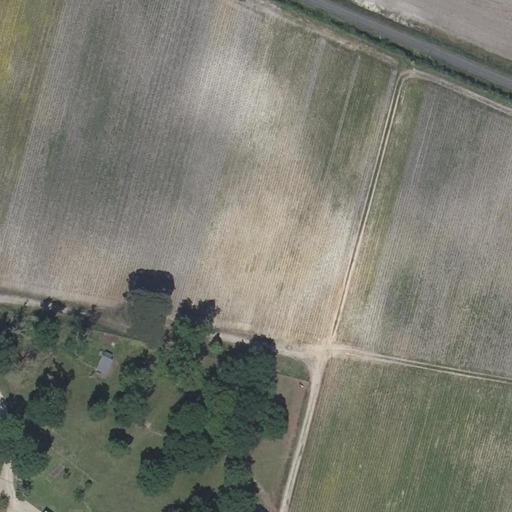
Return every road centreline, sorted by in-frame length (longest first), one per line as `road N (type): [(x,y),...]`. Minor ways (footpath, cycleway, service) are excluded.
road 1 (track): [(0,292),(511,382)]
road 2 (track): [(283,511),(403,69)]
road 3 (track): [(511,112),(239,0)]
road 4 (residential): [(511,82),(318,0)]
